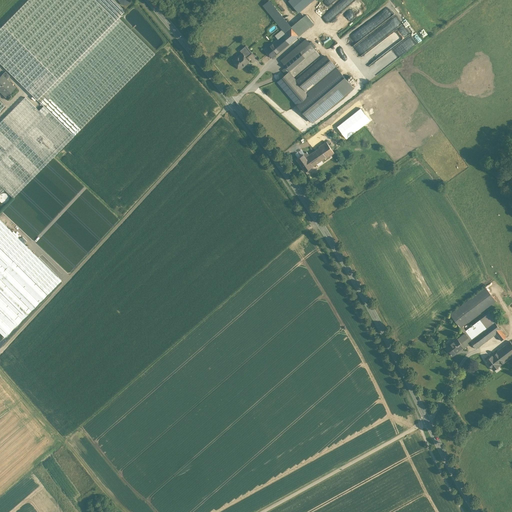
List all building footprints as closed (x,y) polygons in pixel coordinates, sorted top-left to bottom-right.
[(112,0),(74,0),(48,27),(76,54),(121,9),(112,0)] [(293,0),(290,2),(299,12),(312,0),(293,0)] [(346,15),(334,22),(337,27),(349,20),(346,15)] [(118,18),(37,100),(43,106),(73,136),(155,54),(118,18)] [(46,25),(24,47),(56,79),(78,56),(76,54),(48,27),(46,25)] [(291,27),(273,42),(281,50),(298,36),(291,27)] [(273,42),(265,49),(272,58),(281,50),(273,42)] [(309,42),(299,51),(305,58),(315,50),(309,42)] [(251,52),(246,45),(239,50),(242,54),(242,53),(249,61),(250,60),(247,56),(251,52)] [(296,47),(280,60),(283,63),(298,50),(296,47)] [(298,50),(283,63),(286,67),(290,71),(305,58),(299,51),(298,50)] [(290,71),(289,72),(293,77),(319,55),(315,50),(305,58),(290,71)] [(383,58),(388,63),(396,55),(393,52),(390,55),(388,53),(383,58)] [(242,54),(233,61),(240,69),(245,66),(244,65),(249,61),(242,53),(242,54)] [(327,56),(297,81),(306,92),(336,67),(327,56)] [(293,77),(289,72),(285,75),(277,81),(297,104),(308,95),(306,92),(297,81),(293,77)] [(4,78),(2,75),(0,76),(0,87),(8,95),(15,88),(6,79),(5,78),(4,78)] [(25,97),(0,122),(0,193),(4,189),(13,198),(74,136),(73,136),(43,106),(38,110),(25,97)] [(319,148),(309,155),(307,152),(303,154),(312,167),(333,152),(326,141),(318,147),(319,148)] [(312,167),(303,154),(296,159),(305,171),(312,167)] [(0,198),(4,202),(9,197),(4,191),(0,194),(0,198)] [(35,243),(66,271),(70,273),(81,262),(82,259),(108,231),(106,229),(107,227),(105,226),(104,229),(101,227),(99,226),(97,225),(94,228),(100,233),(89,229),(82,223),(90,226),(92,221),(83,217),(89,223),(88,224),(75,220),(71,215),(70,217),(66,216),(70,219),(63,217),(61,215),(35,243)] [(61,281),(0,220),(0,279),(1,280),(3,282),(31,310),(61,281)] [(31,310),(3,282),(1,280),(0,280),(0,333),(4,338),(31,310)] [(485,286),(448,312),(462,332),(465,330),(461,325),(495,301),(485,286)] [(510,338),(491,314),(448,347),(455,357),(473,343),(478,350),(498,335),(504,342),(510,338)] [(511,360),(511,343),(487,361),(495,372),(511,360)]
